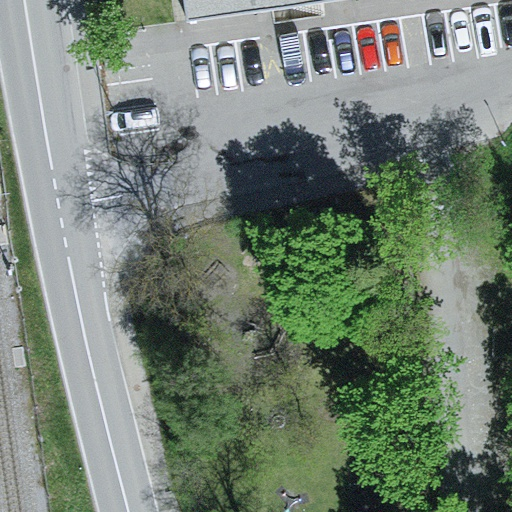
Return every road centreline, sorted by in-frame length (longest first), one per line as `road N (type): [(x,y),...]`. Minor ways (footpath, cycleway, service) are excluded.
road 1 (residential): [(54,201),(259,180),(353,160),(511,97)]
road 2 (secondary): [(126,511),(54,201)]
road 3 (secondary): [(54,201),(24,0)]
